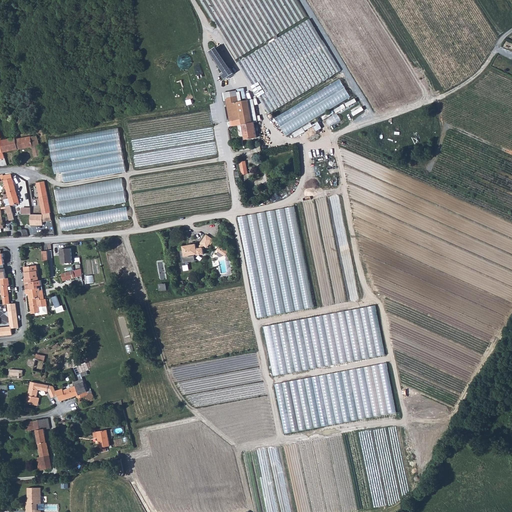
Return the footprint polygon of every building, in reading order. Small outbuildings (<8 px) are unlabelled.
[(298,0),(199,0),(236,60),(308,16),(298,0)] [(310,19),(238,63),(269,114),(341,70),(310,19)] [(210,51),(224,72),(230,68),(216,47),(210,51)] [(233,74),(230,68),(224,72),(222,73),(225,79),(233,74)] [(287,135),(353,99),(343,81),(277,117),(287,135)] [(226,99),(230,121),(242,119),(252,118),(253,123),(257,122),(253,99),(240,102),(239,97),(226,99)] [(337,114),(358,102),(357,99),(335,110),(337,114)] [(362,105),(352,110),(355,116),(365,111),(362,105)] [(328,120),(332,127),(343,121),(339,114),(328,120)] [(242,119),(243,125),(245,139),(257,137),(254,123),(253,123),(252,118),(242,119)] [(320,122),(314,125),(317,131),(323,128),(320,122)] [(126,169),(117,127),(51,139),(58,183),(126,169)] [(295,134),(297,137),(307,132),(304,128),(295,134)] [(16,139),(18,149),(32,146),(35,157),(42,155),(39,146),(40,146),(37,135),(16,139)] [(5,140),(2,141),(3,152),(18,149),(16,139),(16,138),(5,140)] [(11,206),(13,211),(17,209),(16,204),(20,203),(13,178),(11,174),(3,176),(5,180),(4,180),(11,206)] [(127,204),(122,178),(56,189),(61,214),(127,204)] [(48,196),(45,181),(37,183),(40,197),(48,196)] [(43,214),(46,214),(51,213),(48,196),(40,197),(43,214)] [(11,206),(6,207),(10,220),(15,219),(11,206)] [(314,307),(294,206),(238,217),(258,318),(314,307)] [(129,224),(127,207),(60,219),(65,234),(129,224)] [(32,214),(31,214),(31,225),(43,225),(43,222),(48,221),(46,214),(43,214),(32,214)] [(22,227),(17,227),(20,236),(28,236),(27,229),(22,230),(22,227)] [(196,244),(184,246),(185,256),(189,255),(189,258),(195,257),(195,254),(196,252),(198,253),(198,255),(204,254),(203,247),(205,245),(207,248),(214,239),(207,234),(201,243),(202,243),(199,247),(197,246),(196,244)] [(62,264),(73,262),(71,248),(60,249),(62,264)] [(222,248),(219,252),(226,256),(229,252),(222,248)] [(38,281),(39,280),(37,265),(27,267),(24,267),(25,275),(26,278),(25,278),(25,283),(25,285),(30,285),(30,282),(38,281)] [(74,271),(62,274),(64,281),(76,277),(74,271)] [(8,286),(10,285),(9,278),(0,279),(2,297),(9,296),(8,286)] [(41,280),(39,280),(38,281),(30,282),(30,285),(25,285),(26,290),(31,289),(31,290),(39,288),(39,291),(43,290),(41,280)] [(40,298),(41,300),(44,299),(43,290),(39,291),(39,288),(31,290),(31,289),(26,290),(26,294),(29,294),(29,299),(40,298)] [(56,308),(60,306),(57,296),(52,298),(56,308)] [(46,299),(44,299),(41,300),(40,298),(29,299),(32,314),(35,313),(36,313),(41,312),(40,307),(47,306),(46,299)] [(19,327),(16,303),(9,304),(8,304),(8,306),(11,327),(0,327),(0,335),(12,335),(12,328),(19,327)] [(386,356),(378,305),(261,327),(272,377),(386,356)] [(36,316),(48,314),(47,306),(40,307),(41,312),(36,313),(36,316)] [(397,412),(390,361),(273,383),(283,433),(397,412)] [(19,378),(20,376),(23,376),(23,370),(10,369),(10,375),(18,376),(18,378),(19,378)] [(56,391),(57,395),(60,401),(77,396),(78,399),(88,394),(87,391),(83,380),(80,381),(81,384),(64,391),(63,389),(56,391)] [(40,383),(31,381),(27,403),(38,406),(39,398),(37,397),(39,384),(40,384),(40,383)] [(93,393),(88,394),(78,399),(80,405),(89,401),(90,402),(95,399),(94,395),(93,393)] [(27,431),(36,429),(41,457),(50,455),(45,429),(50,428),(48,419),(34,421),(25,422),(27,431)] [(102,447),(106,447),(110,446),(107,430),(94,432),(95,438),(99,437),(100,447),(102,447)] [(73,447),(70,438),(63,440),(65,449),(66,455),(72,453),(71,448),(73,447)] [(37,458),(40,470),(52,468),(50,455),(41,457),(37,458)] [(78,472),(83,464),(76,460),(73,465),(78,472)] [(122,476),(124,474),(121,460),(114,462),(117,473),(122,476)] [(34,510),(33,511),(41,511),(42,510),(38,510),(38,504),(41,504),(41,487),(28,488),(28,497),(30,497),(30,501),(26,501),(26,510),(34,510)]
